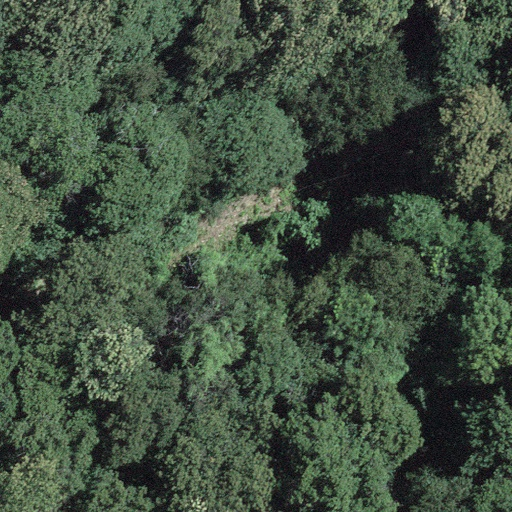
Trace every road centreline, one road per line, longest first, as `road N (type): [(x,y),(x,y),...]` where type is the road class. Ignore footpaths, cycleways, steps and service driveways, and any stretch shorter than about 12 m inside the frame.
road 1 (track): [(217,511),(321,408),(511,288)]
road 2 (track): [(511,364),(388,464),(368,511)]
